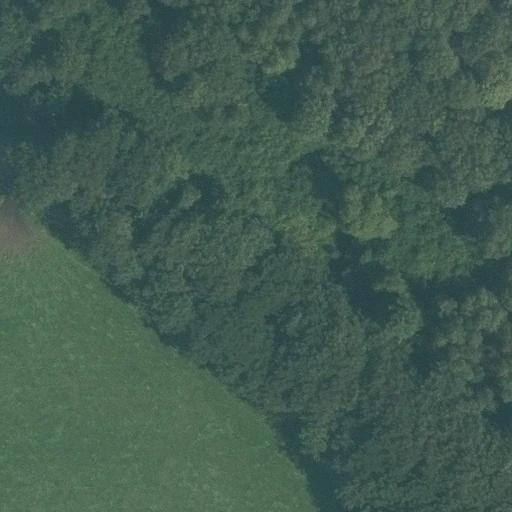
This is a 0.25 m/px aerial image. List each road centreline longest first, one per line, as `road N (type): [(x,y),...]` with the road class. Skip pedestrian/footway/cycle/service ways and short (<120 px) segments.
road 1 (track): [(368,511),(339,457),(0,154)]
road 2 (track): [(390,431),(511,480)]
